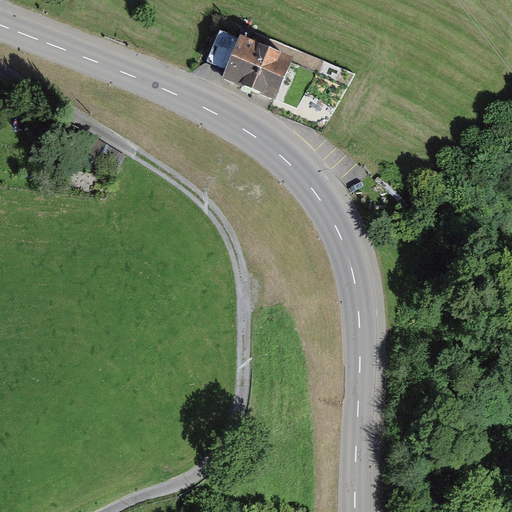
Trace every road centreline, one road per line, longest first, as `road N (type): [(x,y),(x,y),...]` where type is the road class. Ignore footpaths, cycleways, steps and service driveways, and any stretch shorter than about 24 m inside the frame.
road 1 (tertiary): [(0,25),(201,105),(263,141),(324,204),(357,295),(355,511)]
road 2 (track): [(0,61),(198,193),(228,224),(245,265),(249,380),(221,458),(188,482),(111,511)]
